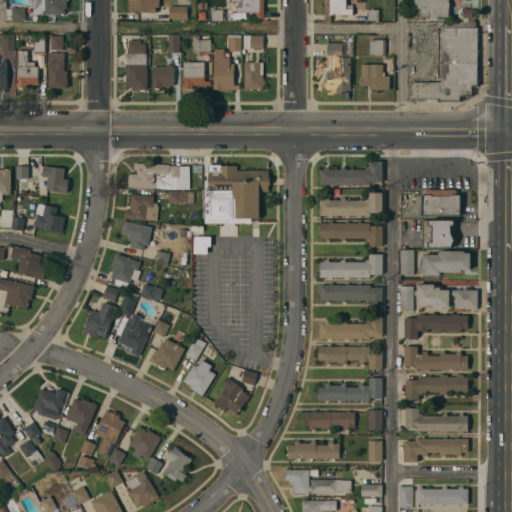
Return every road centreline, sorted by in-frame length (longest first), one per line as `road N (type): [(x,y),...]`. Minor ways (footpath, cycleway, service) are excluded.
road 1 (residential): [(294,0),(293,337),(247,464),(271,511)]
road 2 (tertiary): [(0,129),(414,130)]
road 3 (residential): [(98,0),(93,217),(71,286),(24,350)]
road 4 (residential): [(247,464),(170,405),(72,361),(0,343)]
road 5 (primary): [(507,252),(508,511)]
road 6 (primary): [(507,131),(507,252)]
